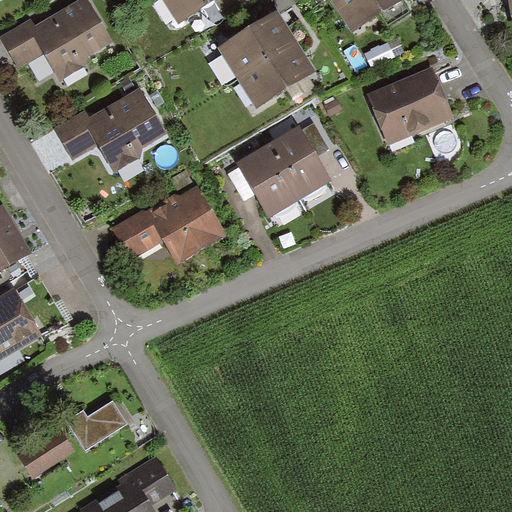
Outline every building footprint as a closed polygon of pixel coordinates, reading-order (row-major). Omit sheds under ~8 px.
[(161,0),(178,26),(221,0),(161,0)] [(330,0),(353,35),(406,2),(404,0),(330,0)] [(108,44),(83,1),(8,44),(20,65),(39,54),(52,76),(108,44)] [(278,15),(219,51),(255,112),(315,76),(303,57),(287,30),(278,15)] [(430,72),(367,99),(387,144),(450,117),(430,72)] [(162,133),(137,90),(61,134),(73,155),(92,144),(105,166),(162,133)] [(259,156),(240,167),(270,219),(329,185),(299,133),(282,143),(259,156)] [(219,237),(193,190),(115,233),(127,255),(159,237),(173,263),(219,237)] [(0,207),(0,265),(25,251),(0,207)] [(14,294),(0,302),(0,352),(35,332),(39,339),(64,324),(37,277),(12,291),(14,294)] [(83,412),(67,422),(86,452),(127,425),(113,403),(88,419),(83,412)] [(68,444),(27,470),(32,479),(74,453),(68,444)] [(123,488),(84,511),(152,511),(149,507),(176,491),(156,459),(119,482),(123,488)]
